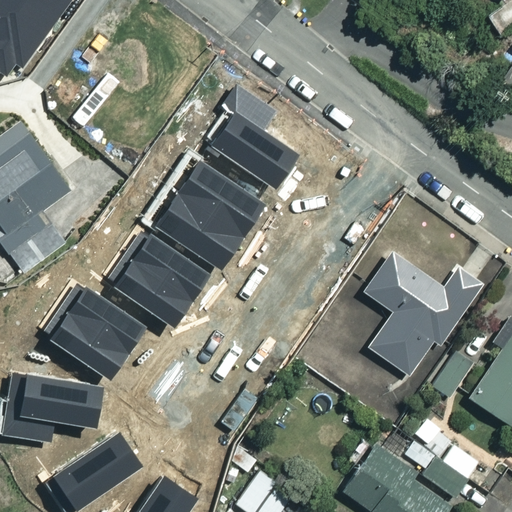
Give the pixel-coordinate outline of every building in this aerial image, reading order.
[(511,22),(511,0),(506,0),(484,14),(496,33),(511,22)] [(69,189),(18,118),(0,131),(0,240),(22,271),(57,246),(34,214),(69,189)] [(367,345),(402,368),(450,291),(389,252),(365,291),(391,307),(367,345)] [(236,297),(157,257),(130,309),(209,349),(236,297)] [(123,351),(78,309),(41,350),(87,392),(123,351)] [(0,332),(10,324),(0,311),(0,332)] [(511,411),(511,327),(466,392),(506,420),(511,411)] [(149,463),(34,354),(0,389),(0,403),(108,506),(149,463)] [(102,511),(0,414),(0,494),(18,511),(102,511)] [(398,453),(454,494),(480,458),(423,417),(398,453)] [(441,511),(454,494),(398,453),(395,456),(373,440),(339,487),(367,507),(364,511),(441,511)] [(277,511),(293,491),(259,467),(234,501),(250,511),(277,511)]
